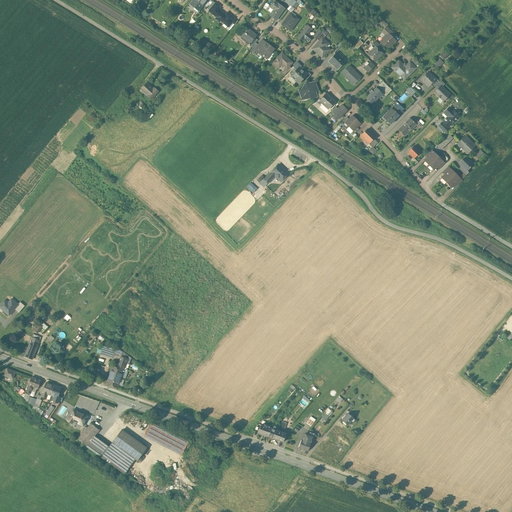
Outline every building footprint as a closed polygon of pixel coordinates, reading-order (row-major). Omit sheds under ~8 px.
[(194,0),(191,5),(198,10),(206,0),(194,0)] [(284,9),(275,2),(272,6),(275,8),(270,15),(276,20),(284,9)] [(218,11),(213,6),(209,11),(217,17),(215,19),(227,28),(232,22),(231,22),(224,16),(218,11)] [(234,19),(227,12),(224,16),(231,22),(234,19)] [(299,20),(290,13),(282,24),(290,31),(299,20)] [(306,27),(298,37),(303,41),(304,39),(308,42),(312,37),(308,34),(309,32),(310,33),(311,32),(310,31),(306,27)] [(393,33),(387,27),(382,32),(386,36),(388,34),(390,36),(390,35),(391,36),(393,33)] [(247,29),(242,36),(247,41),(248,40),(251,42),(253,40),(256,36),(251,32),(252,32),(247,29)] [(319,30),(313,37),(316,39),(322,33),(319,30)] [(326,36),(322,33),(317,40),(319,42),(322,38),(323,39),(326,36)] [(386,36),(381,41),(388,49),(396,41),(393,39),(391,36),(390,35),(390,36),(388,34),(386,36)] [(323,39),(322,38),(319,42),(312,49),(322,58),(329,50),(324,45),(326,42),(323,39)] [(266,43),(262,40),(255,50),(259,52),(266,43)] [(357,48),(363,43),(360,40),(354,45),(357,48)] [(381,47),(375,41),(372,44),(375,47),(375,46),(379,50),(381,47)] [(270,46),(266,43),(259,52),(258,53),(267,59),(274,49),(271,46),(270,46)] [(375,47),(370,51),(371,52),(368,54),(375,62),(382,54),(378,50),(379,50),(375,46),(375,47)] [(443,61),(450,54),(445,50),(438,56),(443,61)] [(282,53),(273,63),(278,67),(281,64),(286,69),(292,63),(282,53)] [(342,59),(336,53),(328,61),(337,69),(343,63),(341,60),(342,59)] [(405,67),(399,60),(392,68),(401,77),(406,72),(409,75),(416,68),(413,66),(409,71),(407,68),(407,67),(406,66),(405,67)] [(297,62),(293,67),(296,70),(299,67),(300,68),(302,66),(297,62)] [(370,62),(364,68),(368,73),(375,66),(370,62)] [(361,77),(349,66),(341,73),(354,85),(361,77)] [(296,70),(291,76),(299,84),(307,74),(300,68),(299,67),(296,70)] [(428,72),(421,79),(429,86),(430,85),(435,80),(433,78),(433,77),(432,75),(431,75),(428,72)] [(436,78),(435,80),(430,85),(433,88),(434,86),(439,81),(436,78)] [(439,81),(434,86),(437,89),(441,86),(442,87),(445,84),(440,80),(439,81)] [(392,90),(383,81),(380,84),(381,85),(379,87),(384,92),(386,90),(389,93),(392,90)] [(153,89),(147,83),(141,90),(147,96),(151,100),(158,92),(154,88),(153,89)] [(315,83),(307,84),(301,90),(302,98),(302,99),(302,98),(302,96),(304,96),(304,97),(305,96),(305,95),(307,97),(307,98),(310,98),(312,96),(313,94),(314,94),(316,92),(316,89),(317,88),(315,87),(315,83)] [(410,86),(406,90),(412,96),(416,92),(410,86)] [(437,89),(434,92),(438,96),(441,98),(443,101),(450,95),(442,87),(441,86),(437,89)] [(376,88),(366,98),(372,104),(379,97),(380,98),(383,95),(376,88)] [(327,94),(320,102),(328,109),(335,101),(327,94)] [(144,105),(140,102),(133,110),(135,112),(137,109),(139,111),(144,105)] [(338,109),(334,113),(335,114),(333,117),(336,121),(347,110),(342,105),(338,109)] [(395,106),(383,118),(390,124),(401,112),(395,106)] [(336,107),(329,113),(333,117),(335,114),(334,113),(338,109),(336,107)] [(453,111),(449,107),(444,113),(448,117),(443,121),(448,127),(459,116),(453,111)] [(349,119),(345,123),(349,127),(356,120),(352,116),(349,119)] [(347,117),(340,124),(342,126),(345,123),(349,119),(347,117)] [(413,121),(410,118),(403,125),(410,131),(416,125),(413,121)] [(356,120),(349,127),(353,131),(357,127),(360,124),(356,120)] [(448,129),(442,123),(438,126),(445,132),(448,129)] [(410,131),(403,125),(398,130),(405,136),(410,131)] [(350,134),(352,136),(359,129),(357,127),(353,131),(350,134)] [(375,137),(367,129),(360,136),(364,140),(365,139),(369,143),(373,139),(375,137)] [(448,133),(444,137),(449,142),(453,138),(448,133)] [(444,137),(439,142),(444,147),(449,142),(444,137)] [(475,146),(465,137),(458,144),(467,154),(475,146)] [(377,143),(373,139),(369,143),(368,143),(372,147),(373,148),(377,143)] [(439,142),(436,145),(441,150),(444,147),(439,142)] [(420,152),(414,146),(408,153),(413,158),(414,159),(414,158),(420,152)] [(435,154),(430,150),(429,151),(431,154),(424,160),(429,165),(438,156),(435,154)] [(480,150),(475,156),(479,160),(484,154),(480,150)] [(438,156),(429,165),(434,170),(440,163),(442,165),(444,164),(440,159),(440,158),(438,156)] [(465,159),(463,161),(463,160),(462,160),(459,163),(460,165),(461,167),(466,171),(467,171),(470,168),(470,167),(473,164),(469,161),(466,159),(465,159)] [(278,165),(272,172),(274,174),(281,181),(287,174),(278,165)] [(452,171),(448,167),(446,169),(448,171),(442,178),(446,182),(455,174),(453,171),(452,171)] [(466,171),(461,167),(459,169),(465,175),(468,173),(467,171),(466,171)] [(272,172),(265,179),(268,182),(273,177),(272,176),(274,174),(272,172)] [(458,176),(455,174),(446,182),(451,187),(458,180),(460,183),(462,181),(458,177),(458,176)] [(275,177),(270,182),(274,185),(279,181),(275,177)] [(253,192),(257,188),(250,182),(246,186),(253,192)] [(18,305),(11,299),(7,304),(3,302),(0,305),(0,307),(9,315),(18,305)] [(37,323),(32,329),(37,333),(43,327),(37,323)] [(75,336),(71,341),(75,344),(79,340),(75,336)] [(30,342),(28,347),(24,346),(20,355),(24,356),(24,357),(32,360),(38,345),(40,340),(32,337),(30,342)] [(127,360),(121,358),(118,365),(120,366),(124,367),(127,360)] [(119,369),(112,366),(106,384),(117,388),(123,370),(119,369)] [(15,372),(7,368),(4,376),(13,379),(15,372)] [(41,381),(31,377),(26,392),(31,393),(32,391),(35,392),(36,389),(36,388),(38,388),(41,381)] [(54,386),(46,383),(41,396),(46,398),(48,394),(51,395),(54,386)] [(61,388),(54,386),(51,395),(51,394),(54,395),(52,401),(58,403),(60,397),(58,396),(61,388)] [(49,415),(55,407),(51,404),(45,413),(49,415)] [(82,414),(78,412),(73,410),(71,414),(67,420),(71,423),(75,418),(79,420),(78,423),(83,425),(87,416),(82,414)] [(348,413),(342,421),(347,425),(354,418),(348,413)] [(188,442),(151,422),(146,432),(183,451),(188,442)] [(91,423),(87,428),(78,439),(86,445),(94,436),(99,430),(91,423)] [(264,426),(261,425),(258,433),(263,435),(266,425),(264,424),(264,426)] [(333,429),(326,437),(331,441),(335,436),(337,434),(337,433),(338,432),(333,429)] [(146,448),(122,430),(113,442),(121,448),(135,458),(137,460),(146,448)] [(278,431),(276,430),(273,438),(278,440),(281,431),(279,430),(278,431)] [(281,431),(278,440),(283,442),(286,434),(283,433),(283,431),(281,431)] [(308,436),(304,434),(302,440),(301,440),(298,448),(307,451),(313,437),(308,436)] [(117,453),(94,436),(86,445),(86,446),(101,457),(109,463),(117,453)] [(331,441),(327,444),(332,449),(330,451),(333,454),(335,452),(336,452),(344,443),(342,442),(340,440),(335,436),(331,441)] [(121,448),(117,453),(109,463),(124,473),(135,458),(121,448)]
